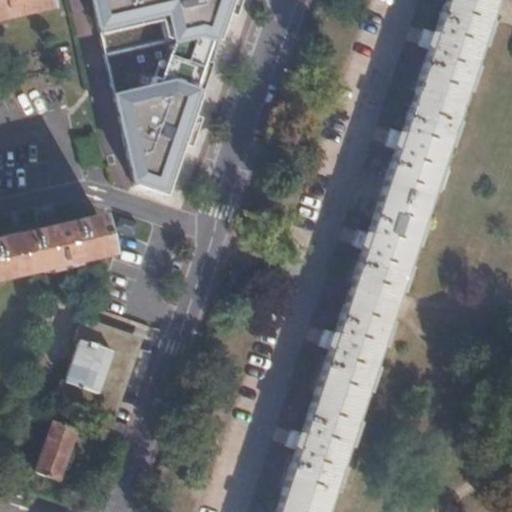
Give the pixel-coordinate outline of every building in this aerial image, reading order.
[(48,0),(0,0),(0,18),(50,7),(48,0)] [(95,0),(103,31),(161,19),(164,37),(175,43),(171,64),(111,77),(131,185),(169,197),(233,0),(95,0)] [(322,511),(378,345),(493,0),(443,0),(433,32),(430,31),(425,46),(428,47),(399,133),(396,132),(392,147),(394,147),(366,232),(363,231),(358,246),(361,248),(333,333),(330,332),(324,348),(327,348),(300,434),(297,433),(291,448),(294,449),(273,511),(322,511)] [(275,148),(269,167),(283,172),(289,153),(275,148)] [(40,229),(57,225),(54,212),(37,216),(40,229)] [(0,277),(106,253),(98,216),(57,225),(40,229),(0,238),(0,277)] [(138,223),(118,217),(114,229),(134,236),(138,223)] [(97,416),(102,418),(117,378),(132,337),(81,320),(73,341),(77,342),(63,381),(59,380),(52,401),(97,416)] [(120,446),(127,426),(102,418),(97,416),(89,435),(120,446)] [(74,428),(50,421),(32,472),(55,480),(74,428)]
